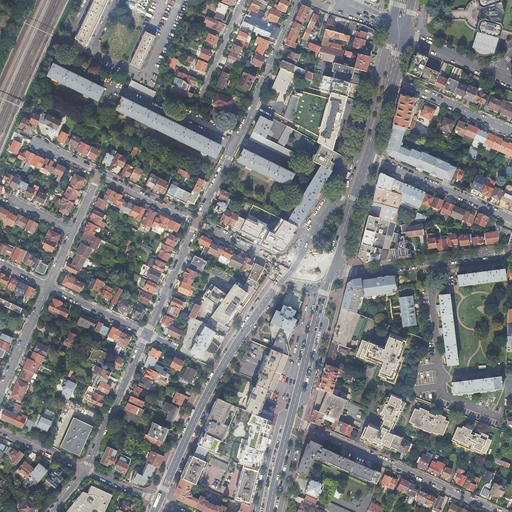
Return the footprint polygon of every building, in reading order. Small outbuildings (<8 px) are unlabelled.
[(94,0),(71,50),(81,55),(107,0),(94,0)] [(249,15),(261,20),(263,16),(257,14),(261,3),(254,0),(252,5),(253,6),(249,15)] [(277,9),(285,13),(289,3),(283,0),(280,0),(278,6),(277,9)] [(511,33),(511,0),(475,0),(479,10),(480,10),(480,11),(480,18),(480,19),(479,19),(473,43),(473,46),(474,51),(479,56),(482,57),(488,56),(494,51),(501,31),(511,33)] [(223,23),(224,24),(226,18),(224,17),(228,6),(219,2),(215,12),(216,13),(214,19),(215,20),(223,23)] [(268,18),(271,19),(277,22),(281,12),(272,9),(273,7),(268,5),(263,17),(263,16),(261,20),(264,21),(265,17),(268,18)] [(308,14),(312,16),(315,11),(302,5),(300,11),(308,14)] [(297,17),(304,20),(306,16),(307,17),(308,14),(300,11),(297,17)] [(319,53),(321,48),(312,44),(311,45),(312,46),(312,47),(308,46),(305,44),(307,38),(308,38),(312,29),(318,16),(317,15),(318,12),(315,11),(312,16),(310,22),(308,28),(305,34),(303,39),(300,45),(319,53)] [(246,13),(240,29),(243,30),(253,34),(257,36),(269,41),(275,44),(281,29),(269,24),(264,21),(261,20),(249,15),(246,13)] [(207,26),(212,28),(220,31),(223,23),(215,20),(214,19),(207,16),(205,22),(208,23),(207,26)] [(347,20),(335,16),(334,20),(338,21),(336,29),(333,29),(334,20),(329,18),(326,30),(343,34),(347,20)] [(295,22),(303,26),(304,23),(303,23),(304,20),(297,17),(295,22)] [(367,26),(351,21),(349,27),(349,28),(348,33),(353,35),(355,29),(358,30),(356,38),(365,40),(367,35),(375,37),(376,36),(375,33),(373,30),(366,27),(367,26)] [(292,28),(299,31),(301,28),(302,28),(303,26),(295,22),(292,28)] [(290,34),(298,37),(299,35),(298,35),(299,31),(292,28),(290,34)] [(215,45),(218,37),(211,34),(208,33),(201,30),(199,29),(198,31),(207,35),(205,39),(207,40),(206,41),(215,45)] [(253,34),(243,30),(242,32),(240,31),(238,38),(246,42),(248,35),(252,36),(253,34)] [(350,36),(343,34),(326,30),(322,44),(341,49),(342,46),(328,42),(330,36),(348,41),(350,36)] [(146,32),(130,65),(140,70),(156,36),(146,32)] [(297,39),(298,37),(290,34),(287,40),(294,42),(296,39),(297,39)] [(269,41),(257,36),(255,43),(259,45),(256,53),(257,53),(263,56),(269,41)] [(365,40),(356,38),(354,46),(363,48),(365,40)] [(235,40),(234,44),(235,44),(243,47),(246,49),(248,45),(241,42),(241,43),(235,40)] [(243,47),(235,44),(232,51),(231,54),(230,54),(229,56),(230,57),(229,58),(236,61),(240,63),(241,61),(242,57),(242,56),(239,55),(239,54),(240,55),(243,47)] [(341,49),(322,44),(321,48),(319,53),(318,58),(318,59),(333,63),(342,65),(345,54),(351,56),(350,60),(349,60),(349,61),(350,61),(355,62),(357,54),(341,49)] [(210,52),(211,49),(204,46),(203,49),(202,48),(202,49),(203,50),(200,57),(208,60),(212,52),(210,52)] [(290,55),(289,55),(288,59),(297,63),(300,56),(292,52),(292,51),(292,50),(290,55)] [(265,57),(263,56),(257,53),(252,63),(261,67),(265,57)] [(413,56),(414,57),(407,73),(434,85),(438,76),(439,74),(436,72),(439,64),(416,53),(415,57),(413,56)] [(368,65),(370,57),(359,54),(355,69),(366,72),(367,69),(368,65)] [(165,65),(179,71),(180,69),(175,67),(178,60),(169,56),(165,65)] [(230,75),(236,61),(229,58),(223,72),(229,75),(230,75)] [(204,72),(207,63),(200,60),(199,62),(196,68),(204,72)] [(283,61),(280,68),(282,69),(292,73),(294,69),(304,74),(305,71),(306,71),(307,70),(283,61)] [(332,72),(334,72),(335,72),(333,78),(350,83),(351,78),(352,78),(354,69),(342,65),(333,63),(332,68),(333,68),(332,72)] [(61,83),(64,85),(64,84),(85,94),(85,95),(88,96),(89,96),(98,100),(103,89),(93,84),(92,83),(92,84),(69,73),(69,72),(68,71),(67,72),(54,65),(49,76),(61,82),(61,83)] [(245,69),(239,83),(248,88),(252,79),(254,80),(256,74),(245,69)] [(282,69),(273,89),(285,94),(294,74),(292,73),(282,69)] [(314,73),(309,71),(305,79),(312,81),(314,73)] [(188,75),(180,72),(177,78),(189,83),(191,84),(192,83),(194,84),(196,79),(188,75)] [(226,82),(229,75),(223,72),(221,76),(217,86),(223,89),(223,87),(225,88),(228,83),(226,82)] [(434,85),(444,90),(448,80),(438,76),(434,85)] [(186,91),(189,83),(177,78),(176,77),(173,85),(174,86),(179,87),(185,90),(186,91)] [(331,93),(346,98),(348,98),(352,84),(350,83),(333,78),(332,78),(328,77),(324,92),(331,93)] [(458,82),(449,78),(448,80),(444,90),(453,94),(454,93),(458,85),(458,82)] [(154,91),(132,80),(129,87),(153,99),(156,92),(155,92),(154,91)] [(191,98),(193,94),(188,92),(186,91),(185,90),(179,87),(174,86),(173,85),(171,84),(169,89),(191,98)] [(469,84),(467,89),(464,97),(463,98),(473,102),(478,91),(479,88),(469,84)] [(467,89),(458,85),(454,93),(464,97),(467,89)] [(346,98),(331,93),(329,99),(302,91),(301,94),(295,92),(294,95),(292,95),(284,116),(300,125),(297,131),(321,144),(322,145),(332,150),(346,98)] [(487,96),(478,91),(473,102),(476,103),(477,102),(484,105),(487,96)] [(233,100),(218,93),(214,102),(229,109),(233,100)] [(397,108),(393,125),(394,125),(406,128),(411,109),(414,110),(415,107),(412,106),(414,99),(401,95),(400,97),(399,96),(396,107),(397,108)] [(498,111),(499,109),(502,102),(492,97),(488,107),(498,111)] [(126,115),(130,117),(130,116),(151,126),(151,127),(154,128),(155,128),(179,140),(182,142),(182,141),(203,151),(203,152),(206,154),(207,153),(216,157),(221,147),(211,142),(212,141),(210,140),(210,141),(187,130),(187,129),(186,128),(185,129),(159,116),(158,115),(157,116),(135,104),(133,103),(133,104),(123,99),(118,110),(127,114),(126,115)] [(501,113),(511,117),(511,107),(505,104),(506,102),(503,100),(502,102),(499,109),(502,110),(501,113)] [(425,106),(421,104),(419,110),(423,111),(421,116),(431,120),(435,110),(425,106)] [(33,114),(34,112),(31,112),(28,120),(24,118),(20,127),(29,132),(32,128),(31,127),(29,123),(33,114)] [(48,115),(43,113),(39,124),(43,126),(48,115)] [(40,117),(33,114),(29,123),(31,127),(34,126),(34,124),(37,125),(40,117)] [(61,122),(48,115),(43,126),(42,127),(56,133),(61,122)] [(294,129),(287,126),(278,144),(265,138),(268,132),(269,132),(270,128),(273,122),(261,116),(258,123),(256,125),(257,125),(254,132),(250,139),(301,164),(304,157),(297,154),(284,147),(294,129)] [(439,133),(448,137),(455,122),(445,118),(440,128),(441,128),(439,133)] [(459,121),(455,130),(459,131),(458,135),(463,137),(465,134),(467,128),(464,126),(465,124),(459,121)] [(414,130),(428,138),(431,132),(415,124),(414,130)] [(416,151),(412,149),(411,152),(401,147),(400,147),(401,142),(400,141),(401,138),(402,138),(404,132),(406,128),(394,125),(394,127),(392,135),(390,134),(387,146),(388,146),(387,150),(390,154),(393,156),(392,157),(396,159),(401,161),(406,163),(406,162),(410,164),(416,151)] [(474,139),(478,129),(469,125),(467,128),(465,134),(474,139)] [(474,139),(484,144),(488,134),(478,129),(474,139)] [(14,132),(10,142),(13,143),(14,141),(15,139),(18,141),(21,135),(19,134),(15,132),(14,132)] [(68,135),(62,132),(58,141),(68,146),(69,143),(71,139),(67,137),(68,135)] [(487,146),(498,151),(499,149),(502,141),(503,140),(493,136),(491,139),(490,139),(491,135),(488,134),(484,144),(483,145),(486,147),(487,146)] [(81,139),(73,135),(71,139),(69,143),(74,146),(73,146),(73,147),(76,148),(77,148),(77,147),(81,139)] [(14,141),(13,143),(10,150),(17,154),(21,144),(14,141)] [(503,150),(502,152),(511,156),(511,144),(510,143),(509,144),(502,141),(499,149),(503,150)] [(75,151),(85,156),(89,147),(80,143),(75,151)] [(332,162),(337,153),(332,150),(322,145),(317,154),(315,154),(301,147),(297,154),(304,157),(318,164),(329,169),(332,171),(334,163),(332,162)] [(457,151),(463,154),(465,148),(460,146),(457,151)] [(140,152),(140,150),(133,147),(129,155),(133,157),(136,151),(140,152)] [(98,152),(90,148),(86,156),(94,160),(98,152)] [(473,158),(476,160),(480,153),(470,148),(469,150),(467,156),(473,158)] [(248,167),(251,168),(252,167),(273,178),(272,179),(276,180),(276,179),(288,185),(294,175),(281,168),(281,167),(279,167),(256,156),(257,156),(255,155),(245,150),(242,156),(241,156),(241,158),(240,161),(249,166),(248,167)] [(450,182),(457,167),(444,162),(437,159),(428,155),(424,153),(422,152),(421,153),(416,151),(410,164),(410,165),(417,168),(423,170),(430,174),(436,176),(450,182)] [(20,153),(18,158),(27,162),(23,171),(26,172),(27,173),(31,164),(35,156),(27,152),(26,154),(25,156),(23,155),(20,153)] [(113,157),(106,153),(101,162),(109,166),(113,157)] [(126,159),(116,155),(112,164),(116,166),(117,165),(122,167),(126,159)] [(35,156),(31,164),(41,169),(45,160),(38,157),(35,156)] [(53,174),(55,168),(51,166),(53,162),(46,159),(45,160),(41,169),(40,171),(47,175),(47,174),(49,172),(53,174)] [(292,224),(296,226),(329,169),(318,164),(295,204),(292,205),(293,208),(285,220),(292,224)] [(57,180),(60,182),(61,180),(66,169),(58,165),(54,173),(60,175),(57,180)] [(131,171),(124,167),(121,174),(124,176),(125,175),(128,177),(131,171)] [(142,172),(134,168),(129,177),(137,181),(142,172)] [(460,180),(464,172),(457,169),(454,177),(460,180)] [(5,183),(10,186),(15,177),(6,173),(3,179),(6,181),(5,183)] [(152,174),(150,177),(146,185),(154,189),(160,178),(152,174)] [(400,195),(402,184),(380,174),(379,174),(378,175),(374,188),(400,195)] [(71,184),(71,185),(81,190),(84,182),(85,182),(85,181),(86,181),(86,180),(86,179),(85,179),(84,178),(84,179),(83,179),(80,177),(80,176),(78,175),(76,175),(72,182),(71,181),(71,183),(71,184)] [(481,192),(486,180),(476,175),(471,188),(481,192)] [(15,177),(10,186),(12,187),(18,190),(22,181),(15,177)] [(160,178),(154,189),(164,194),(169,183),(160,178)] [(201,189),(204,181),(199,178),(194,191),(199,194),(200,194),(202,189),(201,189)] [(482,194),(490,197),(496,182),(492,180),(490,183),(487,182),(485,186),(482,194)] [(22,181),(18,190),(25,193),(28,187),(29,185),(22,181)] [(408,185),(404,183),(402,195),(401,199),(405,201),(404,203),(414,207),(415,205),(420,207),(421,204),(425,194),(426,193),(421,191),(415,189),(414,188),(408,185)] [(173,198),(174,197),(178,188),(172,184),(167,194),(171,196),(170,197),(173,198)] [(28,187),(25,193),(24,195),(31,199),(33,195),(35,196),(39,189),(40,187),(35,185),(33,189),(28,187)] [(79,194),(81,190),(71,185),(68,190),(65,189),(64,191),(76,197),(77,193),(78,194),(78,193),(79,194)] [(505,204),(511,206),(511,203),(511,196),(510,196),(511,193),(511,192),(511,187),(507,185),(504,193),(501,199),(506,202),(505,204)] [(499,189),(495,187),(491,197),(499,200),(503,191),(499,189)] [(177,200),(180,202),(180,201),(185,191),(178,188),(174,197),(177,199),(177,200)] [(400,195),(374,188),(367,216),(377,219),(388,222),(395,224),(396,220),(400,195)] [(108,202),(112,204),(113,202),(112,201),(116,193),(109,189),(104,200),(108,202)] [(194,204),(199,194),(194,191),(193,190),(191,194),(188,201),(194,204)] [(226,202),(230,193),(223,190),(219,198),(226,202)] [(66,195),(63,200),(73,205),(74,205),(76,202),(75,201),(74,200),(76,197),(64,191),(63,194),(66,195)] [(186,205),(188,201),(191,194),(185,191),(180,201),(184,202),(183,204),(186,205)] [(39,202),(43,204),(47,197),(40,193),(36,200),(39,202)] [(124,202),(125,201),(121,199),(122,196),(117,194),(114,202),(113,202),(112,204),(116,206),(117,204),(119,205),(118,206),(121,208),(124,202)] [(434,198),(425,194),(421,204),(429,207),(434,198)] [(104,210),(108,202),(104,200),(100,198),(96,206),(104,210)] [(435,198),(431,207),(439,210),(443,201),(435,198)] [(73,205),(63,200),(61,204),(63,205),(60,211),(66,214),(66,215),(67,215),(67,216),(68,216),(68,215),(69,215),(69,214),(69,213),(73,205)] [(226,209),(228,205),(219,201),(217,206),(219,207),(218,210),(217,211),(218,212),(218,213),(219,213),(220,214),(221,214),(222,213),(223,212),(224,213),(226,209)] [(121,208),(120,210),(131,215),(135,206),(132,204),(131,205),(128,204),(124,202),(121,208)] [(452,212),(455,207),(455,206),(447,203),(446,203),(445,202),(441,212),(451,216),(451,215),(452,212)] [(135,206),(131,215),(140,220),(145,209),(141,207),(140,209),(135,206)] [(8,212),(0,207),(0,217),(5,220),(8,213),(8,212)] [(451,215),(462,220),(465,211),(455,207),(452,212),(451,215)] [(104,223),(107,216),(95,209),(95,210),(94,210),(93,213),(91,217),(92,217),(90,221),(92,222),(96,224),(103,228),(106,223),(104,223)] [(228,223),(233,213),(226,209),(224,213),(221,220),(225,222),(224,223),(227,224),(228,223)] [(152,228),(153,226),(154,222),(153,222),(157,214),(150,210),(148,213),(146,213),(142,223),(152,228)] [(473,214),(472,215),(471,215),(472,213),(467,211),(463,219),(472,223),(476,214),(473,213),(473,214)] [(8,213),(5,220),(4,222),(7,223),(6,225),(7,226),(8,225),(12,227),(13,226),(14,223),(16,218),(13,216),(13,215),(8,213)] [(239,217),(239,216),(233,213),(228,223),(232,225),(231,226),(234,227),(239,217)] [(417,213),(415,218),(425,222),(427,218),(417,213)] [(478,214),(474,222),(484,227),(488,218),(478,214)] [(14,223),(13,226),(16,228),(17,225),(24,228),(28,220),(23,218),(23,217),(19,215),(14,224),(14,223)] [(164,230),(167,231),(168,228),(171,221),(161,216),(159,219),(156,218),(154,222),(153,226),(156,227),(157,225),(160,227),(158,230),(163,232),(164,230)] [(377,219),(367,216),(356,256),(364,263),(385,260),(395,224),(388,222),(380,255),(377,254),(377,255),(374,255),(374,256),(371,255),(371,256),(368,255),(368,253),(370,254),(370,252),(369,252),(371,242),(373,243),(373,241),(371,241),(376,224),(377,225),(378,223),(376,223),(377,219)] [(243,227),(246,220),(239,217),(234,227),(233,229),(240,232),(243,227)] [(25,229),(34,233),(35,233),(39,225),(30,220),(25,229)] [(252,223),(246,220),(243,227),(241,232),(249,236),(253,229),(250,228),(252,223)] [(171,221),(168,228),(177,232),(180,225),(172,221),(171,221)] [(98,227),(89,223),(87,226),(86,226),(85,229),(85,230),(94,235),(96,231),(99,232),(100,232),(101,230),(101,228),(98,227)] [(399,234),(394,233),(393,237),(392,241),(396,242),(395,249),(390,249),(389,251),(387,260),(412,257),(410,246),(407,247),(406,243),(406,240),(405,237),(414,236),(414,235),(424,234),(423,225),(416,226),(416,227),(407,228),(407,224),(401,225),(402,233),(401,233),(401,234),(399,234)] [(500,228),(500,231),(501,231),(500,233),(511,237),(511,233),(511,231),(503,227),(502,229),(500,228)] [(266,233),(256,228),(251,238),(261,242),(266,233)] [(497,228),(497,232),(485,233),(486,244),(498,243),(500,231),(500,228),(497,228)] [(48,239),(56,243),(60,236),(50,230),(46,238),(48,239)] [(95,236),(87,233),(86,232),(83,236),(85,237),(82,243),(92,248),(96,250),(101,239),(95,236)] [(429,248),(437,247),(436,238),(435,233),(427,234),(428,239),(429,248)] [(178,238),(170,234),(166,243),(174,247),(178,238)] [(472,242),(471,235),(459,237),(460,246),(469,245),(469,243),(472,242)] [(199,243),(205,245),(210,248),(213,242),(213,241),(202,236),(199,243)] [(454,243),(457,243),(456,236),(448,237),(449,246),(454,245),(454,243)] [(52,252),(56,243),(48,239),(43,248),(52,252)] [(448,243),(448,241),(446,242),(446,239),(437,240),(439,249),(447,248),(446,243),(448,243)] [(221,246),(213,242),(210,248),(209,249),(217,253),(221,246)] [(4,243),(3,245),(1,244),(0,245),(0,252),(4,255),(8,247),(8,245),(4,243)] [(92,248),(82,243),(77,254),(78,254),(87,259),(92,248)] [(144,243),(141,248),(150,253),(153,248),(144,243)] [(173,248),(164,245),(158,257),(168,262),(172,252),(171,252),(173,248)] [(16,261),(22,250),(15,246),(11,256),(13,257),(12,259),(16,261)] [(233,252),(223,247),(217,259),(223,262),(223,261),(226,262),(227,260),(229,261),(232,254),(233,252)] [(209,250),(204,248),(200,258),(204,260),(209,250)] [(26,252),(22,250),(16,261),(20,263),(21,261),(24,262),(27,255),(28,253),(26,252)] [(81,269),(87,259),(78,254),(72,265),(81,269)] [(238,257),(232,254),(229,261),(227,264),(239,269),(243,260),(240,258),(238,257)] [(28,263),(31,265),(35,256),(33,255),(32,257),(27,255),(24,262),(28,264),(28,263)] [(35,256),(31,265),(33,266),(33,267),(37,269),(41,259),(42,258),(35,255),(35,256)] [(204,260),(200,258),(195,256),(191,264),(204,270),(208,262),(204,260)] [(248,270),(252,262),(249,261),(249,260),(245,258),(241,266),(248,270)] [(37,269),(36,271),(42,274),(45,274),(48,266),(41,263),(43,259),(41,259),(37,269)] [(165,267),(164,267),(165,264),(157,260),(154,268),(163,272),(165,267)] [(79,269),(69,264),(66,269),(76,274),(79,269)] [(264,268),(255,264),(250,274),(249,277),(254,280),(257,282),(262,274),(261,274),(264,268)] [(161,273),(152,269),(148,267),(143,276),(158,283),(160,279),(159,278),(161,273)] [(242,289),(246,283),(236,278),(232,276),(225,273),(214,268),(214,267),(211,273),(234,284),(227,295),(222,301),(237,308),(247,293),(242,289)] [(196,274),(197,272),(188,268),(186,273),(185,272),(183,275),(184,276),(184,277),(185,277),(183,282),(190,285),(192,280),(193,281),(196,274)] [(466,271),(467,275),(458,276),(459,286),(505,280),(504,270),(495,271),(495,268),(489,268),(489,272),(472,274),(472,271),(466,271)] [(0,276),(0,281),(7,285),(9,280),(4,277),(5,276),(1,274),(0,276)] [(76,278),(68,274),(63,284),(71,288),(75,280),(76,278)] [(397,287),(396,276),(395,276),(394,276),(385,277),(382,278),(382,277),(378,278),(362,280),(361,279),(352,280),(347,284),(347,285),(341,308),(356,314),(359,305),(360,300),(360,297),(363,297),(367,296),(379,295),(386,294),(393,293),(398,292),(397,287)] [(248,279),(246,283),(252,286),(253,287),(257,282),(254,280),(249,277),(248,279)] [(143,278),(139,286),(153,293),(155,289),(156,290),(158,286),(157,285),(143,278)] [(9,288),(15,291),(19,283),(12,279),(10,283),(11,283),(9,288)] [(92,279),(89,287),(97,291),(99,287),(104,289),(107,282),(100,279),(99,282),(92,279)] [(85,285),(75,280),(71,288),(80,292),(82,287),(84,288),(85,285)] [(104,289),(104,290),(102,296),(110,299),(112,294),(111,293),(113,289),(111,288),(112,285),(107,282),(104,289)] [(15,292),(22,296),(27,286),(19,283),(15,291),(15,292)] [(179,292),(188,296),(192,287),(183,283),(179,292)] [(252,286),(246,283),(242,289),(247,293),(249,289),(252,286)] [(210,300),(219,306),(222,301),(227,295),(218,289),(211,284),(203,296),(210,300)] [(28,287),(24,294),(31,298),(35,290),(28,287)] [(113,303),(116,305),(118,300),(121,294),(123,290),(120,289),(116,297),(115,297),(113,303)] [(143,292),(143,291),(139,289),(137,294),(141,296),(139,300),(148,305),(152,296),(143,292)] [(439,296),(447,365),(457,364),(449,295),(448,295),(447,290),(440,291),(441,294),(439,294),(439,296)] [(404,327),(417,325),(416,318),(415,310),(414,303),(413,296),(400,298),(400,302),(402,302),(402,305),(403,308),(401,308),(402,312),(402,317),(404,316),(404,319),(405,322),(403,323),(404,327)] [(0,297),(0,303),(24,314),(26,310),(17,306),(10,303),(2,299),(0,297)] [(171,305),(180,309),(183,302),(174,298),(171,305)] [(118,308),(129,313),(134,305),(123,299),(118,308)] [(62,305),(63,303),(55,300),(53,304),(52,303),(50,309),(49,311),(58,315),(58,313),(62,305)] [(215,312),(229,319),(237,308),(222,301),(219,306),(215,312)] [(195,319),(201,306),(195,304),(190,314),(189,317),(195,319)] [(62,305),(58,313),(67,317),(70,311),(65,309),(66,307),(62,305)] [(177,317),(180,309),(171,305),(168,313),(177,317)] [(271,324),(291,333),(295,323),(297,320),(293,318),(296,311),(283,305),(280,312),(276,311),(275,314),(271,324)] [(138,318),(138,317),(142,319),(146,311),(138,307),(134,316),(138,318)] [(341,308),(332,342),(348,348),(361,315),(356,314),(341,308)] [(221,330),(229,319),(215,312),(207,324),(213,327),(221,330)] [(170,326),(173,319),(166,315),(162,323),(170,326)] [(86,317),(82,326),(84,326),(88,328),(91,324),(95,326),(97,321),(89,317),(88,318),(86,317)] [(96,331),(106,335),(110,329),(103,326),(104,324),(100,322),(96,331)] [(213,327),(207,324),(190,352),(200,358),(204,353),(213,339),(212,338),(216,333),(211,330),(211,329),(212,330),(213,327)] [(272,349),(289,356),(290,353),(285,335),(291,333),(271,324),(269,327),(270,330),(272,338),(273,338),(273,339),(274,339),(276,340),(272,349)] [(8,325),(4,334),(9,336),(13,327),(8,325)] [(171,337),(172,335),(179,338),(183,331),(172,326),(170,329),(168,333),(167,335),(171,337)] [(119,341),(123,332),(113,328),(109,336),(119,341)] [(70,332),(65,344),(72,347),(75,340),(77,341),(79,336),(77,336),(70,332)] [(119,341),(118,342),(127,346),(131,337),(123,332),(119,341)] [(3,333),(0,338),(11,343),(13,338),(9,336),(4,334),(3,333)] [(362,342),(358,352),(399,367),(400,364),(403,357),(401,357),(400,356),(403,346),(405,341),(390,336),(388,340),(386,346),(385,350),(372,345),(367,343),(362,342)] [(0,347),(6,350),(7,351),(10,344),(0,340),(0,339),(0,347)] [(349,354),(350,349),(348,348),(332,342),(326,365),(339,370),(342,371),(344,365),(335,362),(337,351),(349,354)] [(38,343),(34,352),(44,357),(49,348),(38,343)] [(105,357),(106,358),(108,353),(93,347),(92,349),(91,348),(89,352),(91,352),(89,358),(94,360),(95,359),(98,361),(97,362),(102,364),(105,357)] [(151,356),(159,360),(162,353),(153,348),(152,352),(150,351),(148,355),(150,356),(151,356)] [(284,367),(289,356),(272,349),(269,356),(268,355),(266,359),(267,360),(267,361),(284,367)] [(44,357),(34,352),(31,360),(40,364),(41,364),(44,357)] [(399,367),(358,352),(357,356),(359,357),(369,361),(375,363),(375,362),(384,365),(383,368),(382,368),(380,371),(379,376),(381,377),(384,378),(384,379),(393,383),(396,374),(398,369),(399,367)] [(153,371),(155,367),(159,360),(151,356),(148,364),(147,363),(145,367),(147,368),(148,368),(153,371)] [(113,367),(121,371),(124,363),(122,362),(123,359),(118,357),(113,367)] [(175,357),(170,366),(180,371),(184,362),(175,357)] [(39,367),(40,364),(31,360),(28,358),(24,369),(34,373),(37,366),(39,367)] [(279,379),(284,367),(267,361),(264,367),(247,360),(241,374),(252,378),(251,382),(274,391),(279,379)] [(375,362),(375,363),(375,364),(381,367),(379,371),(380,371),(382,368),(383,368),(384,365),(375,362)] [(326,365),(319,389),(338,397),(339,396),(337,395),(338,393),(337,391),(334,389),(338,374),(340,375),(340,376),(340,377),(349,380),(348,381),(359,385),(362,379),(354,376),(353,377),(340,372),(338,372),(339,370),(326,365)] [(111,372),(97,366),(94,374),(97,375),(107,380),(111,372)] [(159,373),(165,376),(169,368),(165,366),(163,370),(155,367),(153,371),(159,373)] [(180,382),(184,384),(188,385),(189,382),(190,383),(193,378),(197,371),(188,367),(180,382)] [(153,371),(148,368),(145,377),(155,381),(155,382),(160,384),(162,380),(157,378),(159,373),(153,371)] [(35,379),(37,375),(34,373),(24,369),(20,377),(30,381),(32,377),(35,379)] [(384,378),(381,377),(380,379),(395,385),(398,375),(396,374),(393,383),(384,379),(384,378)] [(96,389),(108,394),(111,386),(106,384),(107,383),(108,380),(107,380),(97,375),(92,387),(96,389)] [(149,389),(152,381),(144,377),(143,381),(142,381),(140,385),(149,389)] [(236,396),(263,406),(266,397),(270,399),(274,391),(251,382),(242,378),(231,404),(232,405),(236,396)] [(454,394),(501,388),(499,378),(453,384),(454,394)] [(63,382),(64,385),(61,387),(62,390),(61,392),(60,396),(67,399),(68,399),(70,396),(72,391),(71,390),(73,389),(75,383),(67,380),(67,381),(66,381),(63,382)] [(28,385),(20,381),(18,381),(16,385),(11,396),(21,400),(28,385)] [(136,386),(132,396),(137,399),(141,392),(142,389),(136,386)] [(106,397),(108,394),(96,389),(94,392),(95,393),(94,397),(88,394),(86,399),(101,406),(105,397),(106,397)] [(314,410),(338,421),(344,407),(346,401),(338,397),(319,389),(318,395),(315,405),(314,410)] [(173,403),(181,406),(186,396),(177,392),(173,403)] [(398,448),(401,441),(397,439),(390,436),(395,425),(396,421),(401,411),(402,412),(405,404),(403,403),(401,402),(402,400),(391,395),(389,399),(387,398),(383,396),(380,405),(379,405),(378,408),(376,413),(379,414),(381,415),(383,416),(382,419),(383,419),(384,420),(380,429),(375,427),(367,424),(360,440),(368,443),(375,446),(375,445),(384,449),(385,449),(386,446),(390,448),(391,447),(393,448),(397,450),(398,448)] [(137,399),(132,396),(130,401),(142,406),(144,402),(137,399)] [(251,413),(259,416),(260,413),(262,413),(264,410),(261,409),(263,406),(236,396),(232,405),(241,408),(248,412),(251,413)] [(68,399),(67,399),(65,402),(64,405),(61,411),(68,414),(69,410),(73,409),(78,412),(81,405),(75,402),(68,399)] [(231,404),(218,399),(216,403),(215,404),(215,405),(213,409),(208,421),(207,421),(207,422),(206,425),(205,428),(204,428),(204,429),(205,429),(203,432),(202,432),(212,437),(217,439),(232,405),(231,404)] [(135,414),(138,407),(129,403),(126,410),(127,411),(135,414)] [(166,403),(163,410),(169,413),(166,420),(168,421),(171,422),(172,418),(175,419),(177,413),(175,412),(177,408),(166,403)] [(401,441),(402,440),(392,435),(393,432),(395,427),(396,427),(397,423),(398,420),(400,420),(402,415),(406,404),(405,404),(402,412),(401,411),(396,421),(395,425),(390,436),(397,439),(401,441)] [(19,413),(18,416),(17,418),(14,424),(22,428),(27,417),(23,415),(25,411),(21,409),(20,412),(19,413)] [(419,428),(423,430),(423,428),(426,430),(426,431),(430,433),(431,432),(434,433),(437,434),(438,433),(442,435),(448,423),(447,422),(444,421),(445,419),(445,418),(437,415),(436,418),(427,414),(428,413),(420,409),(420,410),(419,412),(416,411),(415,410),(410,423),(411,423),(414,425),(414,426),(419,428)] [(338,425),(339,421),(338,421),(314,410),(311,422),(323,428),(323,426),(320,424),(322,419),(325,420),(326,420),(333,423),(331,427),(336,429),(337,426),(338,425)] [(169,430),(165,428),(135,414),(127,411),(121,424),(126,426),(130,428),(146,435),(160,441),(164,443),(169,430)] [(14,424),(17,418),(8,413),(5,412),(4,414),(2,419),(14,424)] [(271,421),(248,412),(231,461),(247,466),(259,469),(271,421)] [(49,422),(50,419),(42,415),(37,427),(47,431),(51,423),(49,422)] [(368,423),(367,424),(375,427),(380,429),(384,420),(383,419),(381,422),(378,427),(368,423)] [(25,429),(31,432),(35,422),(29,420),(25,429)] [(80,454),(91,427),(75,420),(63,447),(80,454)] [(355,429),(339,421),(338,425),(337,426),(344,429),(342,433),(352,437),(355,429)] [(462,446),(466,448),(466,447),(469,448),(469,449),(473,451),(474,450),(477,451),(480,452),(481,451),(485,453),(486,453),(491,441),(490,440),(487,439),(488,437),(488,436),(480,433),(479,436),(470,432),(471,431),(463,428),(462,430),(459,429),(458,428),(452,441),(453,441),(457,443),(457,444),(462,446)] [(200,437),(197,444),(199,445),(207,449),(211,441),(210,440),(212,437),(202,432),(200,437)] [(146,435),(144,439),(163,448),(165,443),(164,443),(160,441),(146,435)] [(383,452),(384,449),(375,445),(375,446),(368,443),(360,440),(360,441),(364,443),(370,446),(378,449),(378,450),(383,452)] [(410,443),(402,440),(401,441),(398,448),(397,450),(405,454),(410,443)] [(305,444),(297,473),(307,476),(315,457),(376,484),(381,474),(369,469),(366,468),(343,457),(340,456),(322,448),(315,445),(316,443),(311,441),(305,444)] [(6,453),(11,447),(7,445),(6,446),(2,444),(1,444),(0,443),(0,456),(2,458),(6,453)] [(203,461),(208,449),(207,449),(199,445),(194,456),(203,461)] [(18,453),(11,447),(6,453),(13,459),(12,461),(16,464),(24,455),(20,451),(18,453)] [(112,463),(114,464),(116,461),(114,460),(116,456),(115,456),(117,451),(108,448),(106,452),(106,453),(104,452),(102,455),(104,456),(101,462),(107,465),(108,463),(112,465),(112,463)] [(163,461),(164,457),(158,454),(153,452),(148,463),(159,468),(163,461)] [(110,473),(114,475),(116,470),(123,473),(125,470),(127,471),(132,460),(122,455),(119,462),(116,461),(114,464),(110,473)] [(419,457),(417,462),(419,463),(417,466),(425,470),(430,459),(422,455),(421,457),(419,457)] [(190,460),(182,479),(193,484),(205,489),(230,500),(242,503),(250,505),(259,469),(247,466),(231,461),(229,465),(226,471),(211,464),(203,461),(194,456),(192,456),(190,460)] [(214,459),(211,464),(226,471),(229,465),(214,459)] [(28,477),(30,475),(34,469),(25,461),(18,469),(28,477)] [(441,475),(444,467),(436,464),(436,463),(432,461),(428,471),(436,475),(437,474),(441,475)] [(34,469),(30,475),(39,482),(49,470),(40,462),(34,469)] [(140,480),(147,466),(138,462),(131,476),(140,480)] [(47,480),(56,488),(63,479),(60,475),(62,472),(57,468),(58,467),(57,467),(53,471),(54,472),(47,480)] [(449,478),(452,471),(445,468),(442,476),(446,478),(447,477),(449,478)] [(465,471),(458,468),(455,474),(458,476),(456,481),(458,482),(457,484),(462,486),(465,477),(462,476),(465,471)] [(485,470),(481,480),(488,483),(493,474),(485,470)] [(388,487),(394,489),(397,481),(392,478),(385,476),(381,484),(388,487)] [(193,484),(182,479),(178,486),(176,492),(178,499),(196,508),(200,500),(193,497),(190,490),(193,484)] [(311,479),(305,493),(316,498),(319,493),(321,494),(322,490),(320,490),(322,484),(311,479)] [(398,489),(406,492),(410,483),(402,480),(398,489)] [(471,483),(466,480),(464,487),(473,491),(475,486),(470,484),(471,483)] [(409,498),(413,500),(417,491),(413,489),(415,485),(410,483),(406,492),(405,493),(410,495),(409,498)] [(505,488),(494,483),(490,492),(489,493),(498,497),(499,496),(501,497),(505,488)] [(90,511),(94,508),(103,511),(104,511),(112,495),(92,487),(88,495),(84,493),(68,511),(90,511)] [(339,499),(342,492),(335,489),(332,496),(339,499)] [(489,493),(490,492),(484,489),(481,495),(487,497),(489,493)] [(424,503),(427,494),(424,493),(424,492),(421,490),(420,490),(420,491),(416,500),(424,503)] [(292,494),(290,499),(302,504),(298,511),(322,511),(316,509),(317,506),(316,505),(305,500),(292,494)] [(437,499),(427,494),(424,503),(433,507),(437,499)] [(206,498),(202,496),(200,500),(196,508),(205,511),(224,511),(225,511),(227,507),(223,506),(222,507),(218,506),(216,506),(209,503),(209,501),(205,500),(206,498)] [(307,496),(305,500),(316,505),(318,500),(307,496)] [(433,507),(432,509),(439,511),(441,508),(440,507),(444,498),(438,496),(437,499),(433,507)] [(32,511),(36,508),(27,500),(19,509),(22,511),(32,511)] [(130,511),(131,511),(130,511),(133,504),(124,500),(122,504),(121,504),(117,511),(130,511)] [(248,511),(250,505),(242,503),(240,511),(238,511),(225,511),(224,511),(248,511)] [(331,511),(350,511),(329,503),(326,509),(332,511),(331,511)] [(371,503),(369,509),(371,511),(374,511),(382,511),(384,509),(374,504),(371,503)]
